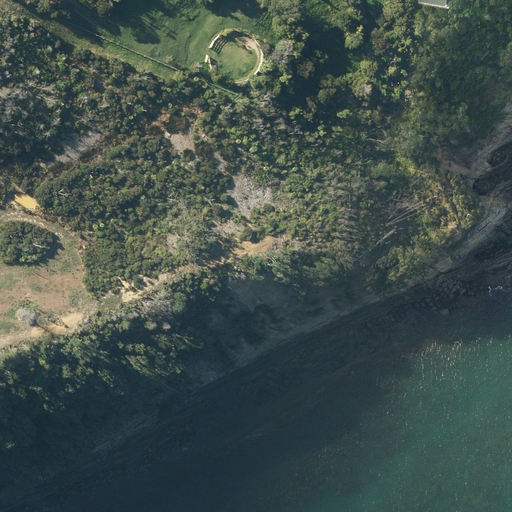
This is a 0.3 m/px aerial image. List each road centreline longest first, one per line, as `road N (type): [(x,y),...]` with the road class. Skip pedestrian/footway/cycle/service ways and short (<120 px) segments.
road 1 (track): [(0,171),(134,133),(199,134),(228,155),(252,250)]
road 2 (track): [(0,335),(72,321),(99,300),(101,267),(18,191)]
